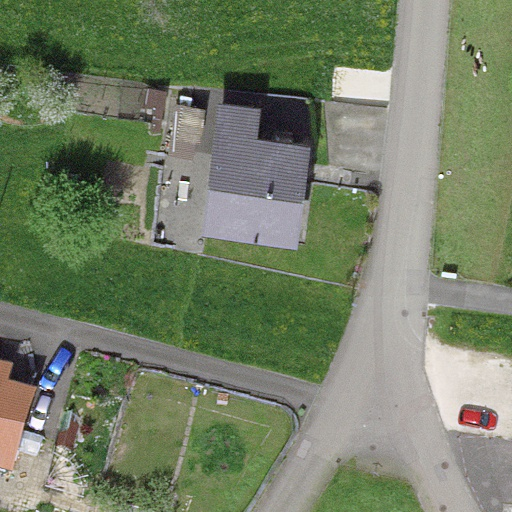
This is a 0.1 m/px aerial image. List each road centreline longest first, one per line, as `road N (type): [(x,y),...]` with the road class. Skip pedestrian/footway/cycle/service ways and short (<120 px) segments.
road 1 (residential): [(421,0),(382,356)]
road 2 (residential): [(382,356),(278,511)]
road 3 (residential): [(382,356),(449,511)]
